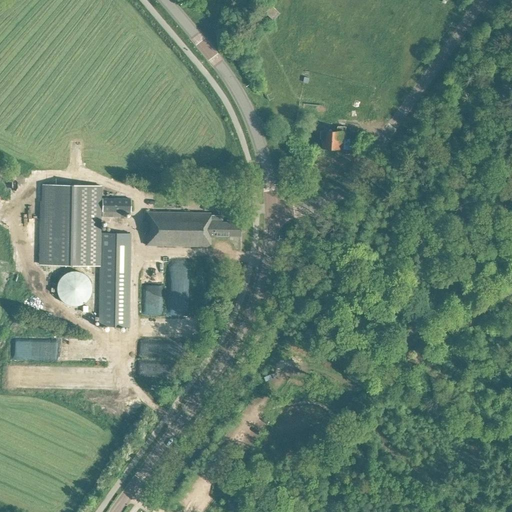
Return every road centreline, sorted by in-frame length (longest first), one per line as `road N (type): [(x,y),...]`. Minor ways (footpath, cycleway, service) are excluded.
road 1 (secondary): [(114,511),(237,340),(263,271),(269,211)]
road 2 (secondary): [(269,211),(335,193),(482,0)]
road 3 (tertiary): [(269,211),(256,132),(236,89),(166,0)]
